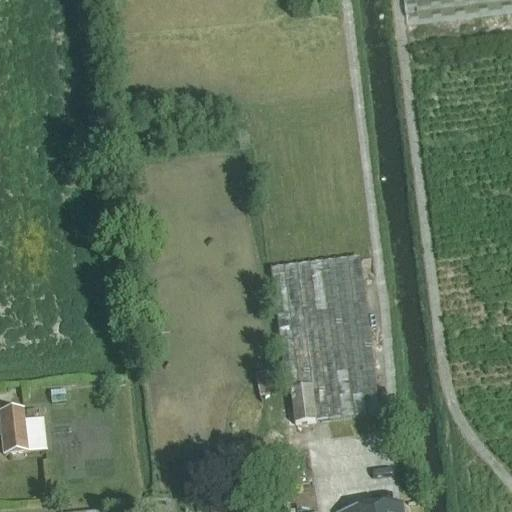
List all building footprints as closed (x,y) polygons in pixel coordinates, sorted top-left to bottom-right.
[(511,0),(404,0),(407,21),(511,7),(511,0)] [(286,393),(272,394),(276,429),(380,417),(363,280),(374,278),(372,261),(368,262),(368,259),(270,271),(270,273),(271,272),(286,393)] [(45,420),(25,422),(24,411),(0,414),(0,418),(4,458),(48,453),(45,420)] [(246,475),(247,487),(280,486),(280,470),(246,471),(246,475)] [(247,487),(246,475),(234,475),(234,487),(247,487)]
